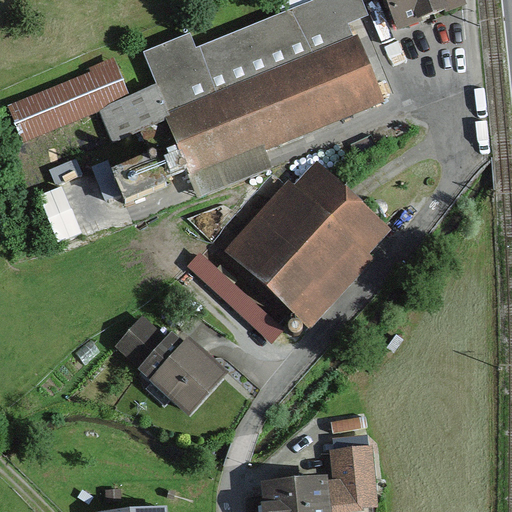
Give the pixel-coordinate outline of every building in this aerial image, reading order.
[(369,106),(326,0),(314,0),(184,52),(203,101),(146,123),(179,207),(265,173),(257,151),(369,106)] [(370,0),(384,33),(453,5),(450,0),(370,0)] [(387,234),(311,167),(291,191),(280,181),(217,253),(304,329),(387,234)] [(40,193),(60,242),(84,233),(64,184),(40,193)] [(224,294),(237,312),(255,298),(242,281),(224,294)] [(133,385),(176,424),(218,378),(178,342),(170,350),(137,321),(109,352),(138,379),(133,385)] [(328,485),(248,491),(249,511),(320,511),(368,508),(364,453),(325,456),(328,485)]
